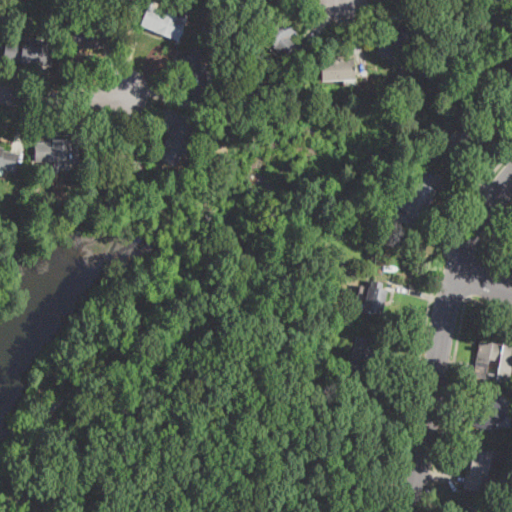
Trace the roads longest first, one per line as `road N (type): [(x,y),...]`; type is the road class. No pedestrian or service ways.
road 1 (residential): [(413,511),(456,275),(511,178)]
road 2 (residential): [(0,93),(124,94)]
